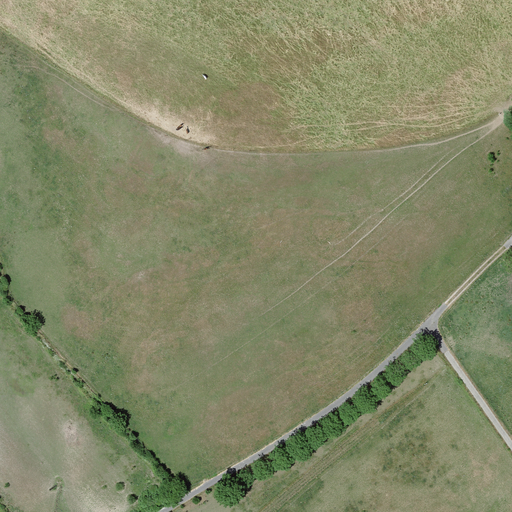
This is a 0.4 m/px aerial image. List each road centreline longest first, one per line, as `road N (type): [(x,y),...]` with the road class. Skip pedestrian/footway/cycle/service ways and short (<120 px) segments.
road 1 (track): [(163,511),(344,399),(511,241)]
road 2 (track): [(511,447),(427,325)]
